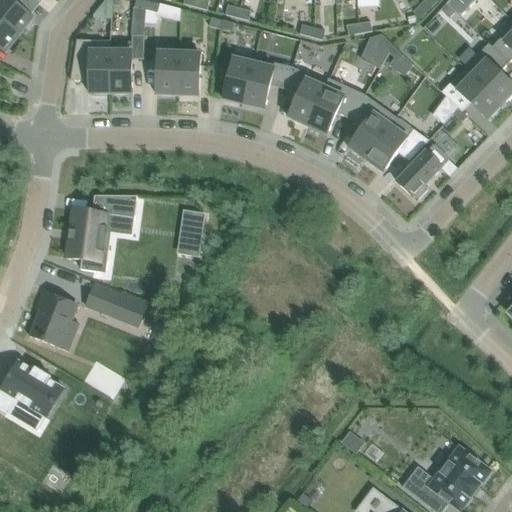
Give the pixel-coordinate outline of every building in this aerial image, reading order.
[(0,0),(0,19),(20,36),(34,18),(17,4),(20,0),(0,0)] [(111,16),(111,0),(106,0),(94,16),(111,16)] [(147,11),(149,2),(140,0),(137,0),(135,8),(147,11)] [(185,0),(184,5),(196,8),(198,0),(185,0)] [(203,0),(198,0),(196,8),(208,11),(210,2),(203,0)] [(436,0),(426,0),(424,3),(431,10),(439,2),(436,0)] [(452,0),(447,5),(461,18),(477,0),(452,0)] [(161,5),(149,2),(147,11),(158,15),(161,5)] [(447,5),(441,11),(450,18),(455,13),(447,5)] [(240,9),(229,6),(226,16),(238,19),(240,9)] [(252,13),(240,9),(238,19),(249,22),(252,13)] [(415,17),(408,18),(410,25),(417,24),(415,17)] [(0,48),(6,53),(20,36),(0,19),(0,48)] [(224,22),(212,19),(210,28),(221,31),(224,22)] [(511,62),(511,21),(511,22),(511,28),(493,48),(489,45),(509,65),(511,62)] [(224,22),(221,31),(233,34),(235,25),(224,22)] [(374,22),(362,24),(364,34),(375,32),(374,22)] [(364,34),(362,24),(350,26),(352,36),(364,34)] [(312,38),(314,29),(303,26),(300,35),(312,38)] [(326,32),(314,29),(312,38),(323,41),(326,32)] [(133,96),(133,61),(145,61),(145,37),(133,36),(133,48),(112,48),(112,53),(112,95),(133,96)] [(396,49),(387,40),(382,46),(390,54),(396,49)] [(112,95),(112,53),(92,53),(92,42),(78,41),(71,82),(90,82),(90,95),(112,95)] [(489,45),(466,69),(504,106),(511,97),(511,84),(501,74),(509,65),(489,45)] [(404,57),(396,49),(390,54),(399,63),(404,57)] [(179,97),(180,54),(159,53),(157,96),(179,97)] [(200,98),(201,55),(180,54),(179,97),(200,98)] [(235,54),(224,101),(245,106),(256,59),(235,54)] [(285,91),(293,68),(275,64),(274,69),(256,64),(257,60),(256,59),(245,106),(265,111),(271,87),(285,91)] [(289,119),(308,128),(330,80),(329,79),(327,84),(293,68),(285,91),(299,97),(289,119)] [(466,69),(442,94),(451,102),(460,110),(463,113),(471,104),(489,121),(504,106),(466,69)] [(351,121),(365,96),(330,80),(308,128),(328,136),(338,114),(351,121)] [(349,149),(366,161),(397,119),(365,96),(351,121),(363,129),(349,149)] [(460,110),(451,102),(445,108),(454,116),(460,110)] [(463,113),(460,110),(454,116),(463,124),(468,118),(463,113)] [(397,119),(366,161),(384,174),(398,154),(409,163),(429,142),(414,131),(397,119)] [(434,146),(398,184),(414,199),(416,197),(419,200),(428,191),(425,188),(450,161),(434,146)] [(74,211),(67,259),(83,261),(82,271),(105,274),(108,251),(103,251),(106,233),(111,234),(113,218),(135,221),(138,198),(96,197),(94,213),(74,211)] [(460,236),(461,237),(479,217),(460,199),(429,233),(447,250),(460,236)] [(186,214),(180,254),(200,257),(206,217),(186,214)] [(106,289),(97,312),(139,329),(148,306),(106,289)] [(38,311),(28,337),(58,349),(75,305),(42,291),(35,309),(38,311)] [(3,392),(0,396),(0,409),(7,414),(15,400),(47,419),(65,390),(50,381),(52,378),(36,369),(35,372),(20,363),(15,372),(14,371),(13,372),(14,373),(12,376),(11,375),(11,376),(12,377),(10,379),(10,378),(9,379),(10,379),(8,383),(7,382),(7,383),(8,383),(3,390),(2,392),(3,392)] [(419,468),(403,489),(433,511),(444,511),(451,503),(460,511),(470,498),(471,499),(481,486),(480,485),(490,473),(477,462),(479,460),(468,452),(466,454),(460,450),(436,481),(419,468)] [(403,511),(382,495),(382,497),(379,502),(377,501),(372,507),(374,508),(371,511),(405,511),(403,510),(403,511)]
